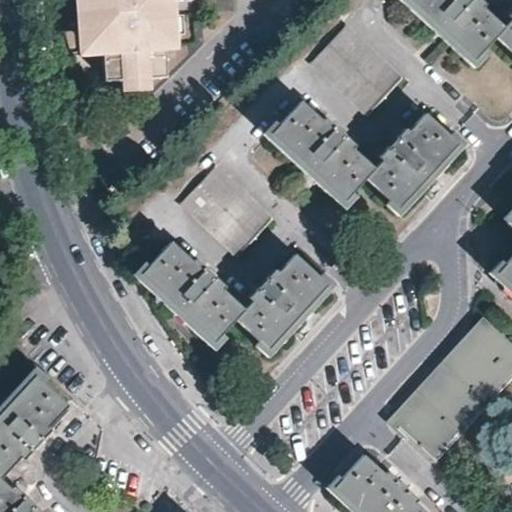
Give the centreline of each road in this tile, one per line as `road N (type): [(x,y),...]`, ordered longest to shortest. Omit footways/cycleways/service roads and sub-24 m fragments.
road 1 (tertiary): [(7,0),(18,108),(79,275),(168,416),(212,464)]
road 2 (residential): [(450,210),(212,464)]
road 3 (residential): [(358,422),(450,315),(450,210)]
road 4 (residential): [(462,511),(358,422)]
